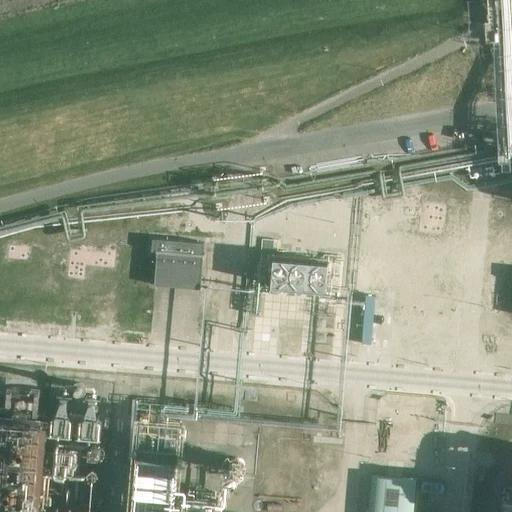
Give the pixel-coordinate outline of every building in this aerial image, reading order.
[(158,287),(203,292),(208,247),(162,243),(158,287)] [(340,302),(342,265),(274,258),(275,248),(249,245),(244,295),(263,297),(340,302)] [(33,391),(20,390),(20,386),(9,385),(9,394),(0,392),(0,511),(40,511),(49,419),(40,419),(43,387),(33,386),(33,391)] [(381,439),(429,440),(430,406),(382,405),(381,439)] [(180,511),(188,418),(139,414),(131,511),(180,511)] [(414,511),(417,479),(373,476),(369,511),(414,511)] [(182,511),(222,511),(224,494),(184,491),(182,511)] [(92,511),(93,510),(65,507),(66,498),(55,497),(53,511),(92,511)]
